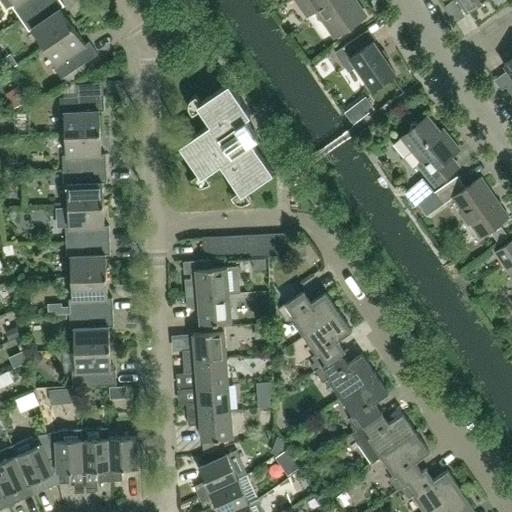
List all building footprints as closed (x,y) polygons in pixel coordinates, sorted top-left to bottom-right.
[(47,0),(12,0),(15,4),(12,6),(21,18),(47,0)] [(73,26),(60,8),(64,5),(60,0),(47,0),(21,18),(29,31),(32,29),(44,46),(73,26)] [(366,15),(355,0),(295,0),(306,16),(316,10),(334,37),(366,15)] [(483,0),(445,0),(459,0),(467,11),(483,0)] [(98,53),(89,41),(85,44),(73,26),(44,46),(56,63),(53,65),(62,78),(98,53)] [(395,73),(373,41),(371,42),(364,32),(335,52),(346,68),(354,63),(372,89),(395,73)] [(10,53),(1,60),(8,71),(18,64),(10,53)] [(251,140),(248,143),(246,139),(249,131),(247,127),(238,128),(236,125),(250,114),(229,83),(201,102),(196,94),(193,97),(192,96),(192,97),(190,99),(189,100),(189,101),(188,103),(188,105),(189,107),(190,110),(189,110),(190,111),(190,110),(193,114),(200,109),(210,124),(179,145),(198,172),(191,177),(193,180),(193,181),(193,182),(194,181),(194,182),(195,182),(195,183),(196,183),(196,184),(197,184),(198,185),(199,185),(200,185),(201,185),(202,185),(203,185),(204,185),(205,185),(205,184),(206,184),(207,184),(208,183),(207,183),(210,181),(205,173),(220,163),(239,190),(231,195),(234,198),(233,198),(233,199),(234,199),(235,200),(237,202),(238,202),(240,202),(241,203),(242,203),(243,202),(245,202),(246,201),(247,202),(248,201),(247,200),(251,198),(246,191),(273,172),(251,140)] [(100,132),(99,110),(104,110),(103,95),(60,97),(60,113),(64,113),(65,134),(100,132)] [(436,185),(458,167),(450,157),(458,150),(447,136),(444,138),(426,116),(392,144),(403,156),(412,148),(425,164),(422,167),(436,185)] [(101,154),(100,132),(65,134),(66,155),(62,155),(63,170),(106,168),(106,154),(101,154)] [(103,204),(102,182),(107,182),(106,168),(63,170),(64,185),(67,185),(68,206),(103,204)] [(509,217),(481,177),(465,188),(457,176),(434,192),(443,204),(453,198),(480,237),(509,217)] [(423,178),(413,185),(424,199),(434,192),(423,178)] [(104,226),(103,204),(68,206),(69,226),(65,227),(66,242),(110,240),(109,226),(104,226)] [(305,239),(295,240),(296,255),(306,255),(305,239)] [(511,239),(495,252),(507,269),(511,267),(511,239)] [(106,276),(106,254),(110,254),(110,240),(66,242),(67,257),(70,256),(71,277),(106,276)] [(265,257),(252,258),(253,269),(266,269),(265,257)] [(186,297),(207,295),(229,293),(241,292),(238,266),(212,268),(211,259),(183,261),(184,274),(191,273),(192,278),(185,279),(185,286),(186,297)] [(107,298),(106,276),(71,277),(72,298),(69,299),(69,306),(69,313),(69,314),(113,312),(112,298),(107,298)] [(304,335),(338,311),(325,292),(307,305),(299,294),(278,308),(286,320),(291,317),(304,335)] [(231,320),(229,293),(207,295),(186,297),(187,308),(199,307),(200,323),(231,320)] [(258,322),(270,322),(269,293),(256,293),(258,322)] [(333,343),(352,330),(338,311),(304,335),(316,353),(311,357),(319,368),(337,356),(337,357),(341,354),(333,343)] [(110,348),(109,326),(114,326),(113,312),(69,314),(70,329),(74,328),(75,349),(110,348)] [(270,323),(255,324),(255,338),(271,337),(270,323)] [(17,325),(5,330),(9,340),(21,335),(17,325)] [(226,357),(224,331),(193,333),(194,349),(182,350),(183,361),(226,357)] [(111,370),(110,348),(75,349),(75,370),(72,370),(73,386),(116,384),(115,369),(111,370)] [(35,351),(29,360),(37,365),(43,357),(35,351)] [(340,397),(375,373),(362,354),(344,367),(337,357),(337,356),(319,368),(315,370),(323,382),(328,379),(340,397)] [(228,384),(226,357),(183,361),(184,372),(196,371),(197,386),(228,384)] [(370,405),(389,392),(375,373),(340,397),(353,415),(348,419),(356,430),(377,415),(370,405)] [(230,410),(228,384),(197,386),(198,401),(187,402),(187,414),(230,410)] [(271,393),(257,394),(258,407),(272,406),(271,393)] [(233,437),(230,410),(187,414),(188,425),(200,424),(202,440),(233,437)] [(234,413),(234,431),(270,429),(269,411),(234,413)] [(371,463),(381,456),(416,432),(403,413),(385,426),(377,415),(356,430),(351,434),(371,463)] [(111,481),(109,437),(109,427),(82,429),(83,439),(84,470),(99,469),(100,481),(111,481)] [(84,470),(83,439),(57,440),(55,431),(47,433),(58,483),(70,482),(69,470),(84,470)] [(411,464),(430,452),(416,432),(381,456),(394,475),(389,478),(397,490),(401,487),(418,475),(418,474),(411,464)] [(32,435),(12,445),(17,454),(29,483),(43,477),(48,488),(58,483),(47,433),(38,435),(39,437),(34,439),(32,435)] [(137,467),(136,436),(109,437),(111,481),(122,480),(122,468),(137,467)] [(288,449),(275,457),(280,463),(292,455),(288,449)] [(16,489),(29,483),(17,454),(0,461),(0,481),(10,505),(21,500),(16,489)] [(238,478),(227,454),(199,466),(205,481),(194,485),(199,496),(238,478)] [(425,511),(427,511),(461,489),(448,470),(429,482),(422,472),(418,474),(418,475),(401,487),(409,498),(413,495),(425,511)] [(219,511),(227,511),(258,498),(247,474),(238,478),(199,496),(204,506),(214,501),(219,511)] [(0,509),(10,505),(0,481),(0,509)] [(468,511),(474,508),(461,489),(427,511),(468,511)] [(342,493),(336,497),(342,507),(349,502),(347,499),(351,497),(346,491),(343,493),(342,493)] [(264,511),(258,498),(227,511),(264,511)]
